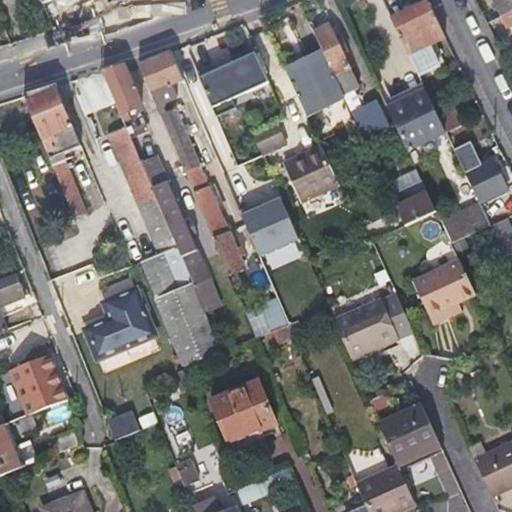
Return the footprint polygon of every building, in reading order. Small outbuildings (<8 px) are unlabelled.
[(511,0),(499,0),(507,13),(511,10),(511,0)] [(430,47),(447,39),(430,3),(391,22),(419,78),(441,67),(430,47)] [(329,24),(313,32),(324,55),(333,77),(349,70),(329,24)] [(268,84),(252,47),(230,57),(232,63),(216,70),(213,65),(197,72),(216,117),(236,108),(233,100),(268,84)] [(170,54),(139,67),(157,108),(160,107),(170,102),(166,91),(183,83),(170,54)] [(324,55),(286,72),(308,120),(345,103),(341,95),(333,77),(324,55)] [(124,69),(105,74),(118,107),(122,116),(141,107),(126,72),(124,69)] [(118,107),(105,74),(74,83),(89,120),(118,107)] [(408,153),(446,134),(440,122),(423,87),(385,104),(396,127),(408,153)] [(57,88),(25,98),(79,229),(93,223),(68,166),(87,159),(57,88)] [(348,110),(358,106),(351,92),(341,95),(345,103),(348,110)] [(396,127),(385,104),(373,110),(383,132),(396,127)] [(350,115),(360,111),(358,106),(348,110),(350,115)] [(160,107),(157,108),(185,173),(199,167),(176,113),(179,113),(176,107),(162,113),(160,107)] [(350,115),(364,145),(374,141),(360,111),(350,115)] [(446,134),(463,126),(458,113),(440,122),(446,134)] [(285,139),(277,121),(254,131),(262,149),(285,139)] [(138,154),(127,128),(110,135),(159,256),(141,264),(186,369),(220,354),(175,248),(178,247),(138,154)] [(178,247),(194,287),(213,279),(157,146),(138,154),(178,247)] [(302,204),(338,187),(321,150),(294,162),(297,168),(287,171),(302,204)] [(285,165),(287,171),(297,168),(294,162),(285,165)] [(466,176),(481,207),(507,194),(493,164),(466,176)] [(199,167),(185,173),(212,235),(226,228),(199,167)] [(389,201),(424,185),(418,175),(384,190),(389,201)] [(438,216),(424,185),(389,201),(402,232),(438,216)] [(257,255),(301,242),(287,196),(243,209),(257,255)] [(443,225),(454,249),(492,230),(481,207),(443,225)] [(511,220),(492,230),(507,260),(511,256),(511,220)] [(214,241),(229,234),(226,228),(212,235),(214,241)] [(214,241),(228,273),(243,267),(229,234),(214,241)] [(478,298),(462,265),(415,285),(433,328),(451,320),(447,312),(460,306),(478,298)] [(60,299),(78,293),(72,273),(54,279),(60,299)] [(16,276),(0,283),(0,334),(8,331),(0,308),(0,306),(25,297),(16,276)] [(393,287),(335,314),(353,354),(411,328),(393,287)] [(87,331),(99,360),(156,337),(137,291),(105,305),(112,321),(87,331)] [(447,312),(451,320),(464,315),(460,306),(447,312)] [(298,346),(289,325),(275,331),(283,351),(298,346)] [(256,339),(263,336),(260,329),(253,332),(256,339)] [(75,398),(56,354),(13,372),(31,416),(75,398)] [(179,372),(183,384),(191,380),(186,369),(179,372)] [(415,378),(416,378),(372,397),(379,412),(423,394),(415,378)] [(186,391),(194,388),(191,380),(183,384),(186,391)] [(262,382),(214,401),(233,445),(280,425),(262,382)] [(160,425),(145,387),(119,396),(125,411),(131,408),(142,432),(160,425)] [(404,466),(447,447),(427,404),(384,422),(403,464),(404,466)] [(131,408),(125,411),(109,417),(116,436),(118,442),(142,432),(131,408)] [(70,451),(94,444),(98,436),(91,422),(62,434),(70,451)] [(0,480),(31,468),(12,424),(0,428),(0,480)] [(511,443),(479,458),(495,495),(511,487),(511,443)] [(197,473),(220,469),(217,447),(194,451),(197,473)] [(190,464),(178,475),(200,499),(212,488),(190,464)] [(390,511),(419,500),(404,466),(403,464),(357,482),(370,511),(390,511)] [(267,495),(261,481),(237,491),(243,505),(267,495)] [(421,510),(421,511),(459,511),(453,497),(421,510)] [(49,511),(87,511),(83,499),(49,511)] [(221,511),(217,500),(195,508),(196,511),(239,511),(238,508),(228,511),(221,511)]
